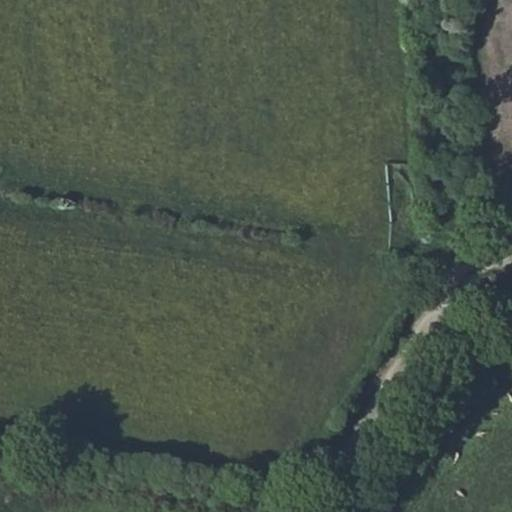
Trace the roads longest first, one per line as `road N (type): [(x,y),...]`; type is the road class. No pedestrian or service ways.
road 1 (unclassified): [(312,511),(462,281),(511,300)]
road 2 (track): [(0,446),(321,497)]
road 3 (track): [(462,281),(441,0)]
